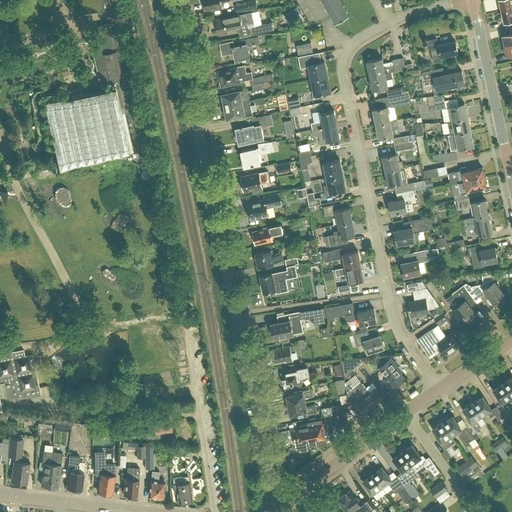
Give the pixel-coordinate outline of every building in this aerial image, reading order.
[(109,6),(108,0),(78,0),(81,12),(92,10),(92,9),(109,6)] [(221,0),(204,0),(203,0),(205,9),(213,7),(213,8),(222,7),(220,0),(221,0)] [(318,0),(322,0),(335,23),(349,15),(340,0),(318,0)] [(511,0),(499,0),(502,10),(511,7),(511,0)] [(237,10),(249,8),(248,2),(236,4),(237,10)] [(298,6),(288,12),(295,23),(304,17),(298,6)] [(511,7),(502,10),(504,22),(511,19),(511,7)] [(218,33),(227,32),(226,28),(241,24),(249,23),(247,12),(239,14),(215,19),(218,33)] [(249,34),(274,28),(272,22),(248,27),(249,34)] [(121,55),(115,25),(115,24),(114,24),(114,23),(113,23),(112,23),(111,23),(95,26),(97,35),(89,36),(92,52),(93,56),(97,74),(100,86),(104,85),(105,89),(100,90),(98,90),(92,91),(92,92),(80,94),(79,95),(70,96),(70,94),(69,91),(69,90),(60,84),(60,85),(56,90),(42,93),(58,168),(130,152),(134,164),(143,163),(141,156),(144,155),(134,107),(133,102),(123,56),(122,55),(121,55)] [(511,33),(503,35),(505,45),(511,43),(511,33)] [(255,44),(255,43),(265,41),(264,35),(258,36),(254,36),(232,41),(232,40),(221,43),(223,54),(235,52),(236,59),(249,56),(247,45),(255,44)] [(438,44),(436,37),(426,39),(427,47),(430,46),(433,62),(442,60),(441,55),(449,53),(449,56),(456,54),(456,52),(457,51),(455,40),(438,44)] [(310,42),(302,43),(304,53),(312,52),(310,42)] [(298,55),(300,67),(309,66),(311,78),(316,78),(327,75),(324,61),(321,61),(319,51),(298,55)] [(385,72),(392,71),(405,68),(403,57),(392,59),(393,64),(383,66),(382,57),(367,60),(370,75),(385,72)] [(251,85),(263,82),(274,80),(272,73),(253,77),(251,70),(246,72),(245,64),(236,66),(230,68),(230,69),(219,71),(220,78),(221,83),(222,83),(222,85),(250,78),(251,85)] [(444,74),(442,67),(423,71),(424,78),(431,77),(434,90),(444,88),(444,87),(464,82),(462,70),(444,74)] [(385,72),(370,75),(373,89),(388,86),(386,79),(393,78),(392,71),(385,72)] [(316,78),(311,78),(315,97),(327,95),(326,91),(330,91),(327,75),(316,78)] [(403,93),(403,91),(402,87),(387,90),(388,96),(403,93)] [(225,105),(250,101),(247,89),(223,94),(225,105)] [(403,93),(388,96),(389,103),(410,99),(409,92),(403,93)] [(368,95),(369,104),(386,103),(385,94),(368,95)] [(435,103),(444,101),(443,95),(433,96),(435,103)] [(290,108),(300,106),(298,97),(291,98),(291,96),(288,97),(288,99),(290,108)] [(250,101),(225,105),(228,117),(252,112),(250,101)] [(434,110),(436,109),(446,107),(444,101),(434,103),(435,106),(433,106),(434,110)] [(452,120),(469,116),(467,108),(466,108),(465,103),(449,106),(452,120)] [(300,106),(290,108),(291,115),(302,113),(300,106)] [(375,123),(390,120),(387,106),(372,109),(375,123)] [(312,129),(337,124),(334,110),(320,112),(322,123),(319,123),(318,121),(311,123),(312,129)] [(237,140),(239,140),(239,143),(257,139),(264,137),(261,126),(274,123),(271,113),(252,118),(253,124),(236,127),(238,134),(236,134),(237,140)] [(450,134),(470,130),(469,125),(470,125),(469,116),(452,120),(454,126),(448,127),(450,134)] [(390,120),(375,123),(378,138),(393,135),(390,120)] [(421,123),(421,122),(415,124),(420,152),(426,151),(423,131),(425,131),(423,122),(421,123)] [(340,138),(337,124),(312,129),(314,135),(321,133),(320,131),(324,130),(326,141),(340,138)] [(474,145),(470,130),(450,134),(448,135),(451,150),(474,145)] [(394,144),(409,140),(408,135),(393,138),(394,144)] [(274,150),(272,140),(258,143),(259,147),(256,148),(256,147),(241,150),(244,166),(259,163),(258,154),(274,150)] [(409,140),(394,144),(395,151),(414,147),(412,140),(410,141),(409,140)] [(454,159),(454,151),(434,154),(434,155),(433,155),(434,160),(436,160),(436,161),(454,159)] [(385,170),(399,167),(397,153),(382,155),(382,156),(380,157),(381,163),(384,164),(385,170)] [(311,154),(299,157),(302,170),(309,169),(308,163),(309,162),(312,162),(311,154)] [(326,177),(342,174),(339,158),(323,162),(326,177)] [(277,172),(291,169),(290,161),(276,164),(277,172)] [(483,167),(467,170),(466,165),(460,166),(461,169),(448,172),(451,184),(458,182),(485,176),(483,167)] [(403,166),(399,167),(385,170),(388,184),(401,182),(402,184),(407,183),(404,166),(403,166)] [(439,175),(437,167),(425,170),(427,177),(439,175)] [(262,188),(261,183),(270,181),(267,170),(241,176),(242,178),(241,179),(242,183),(243,184),(244,190),(256,188),(257,189),(262,188)] [(342,174),(326,177),(328,184),(323,185),(325,196),(331,195),(330,192),(345,189),(342,174)] [(455,199),(469,197),(467,190),(487,186),(485,176),(458,182),(460,193),(454,195),(455,199)] [(413,189),(421,187),(419,181),(407,183),(402,184),(403,191),(413,189)] [(413,189),(403,191),(404,197),(388,200),(391,214),(412,210),(410,202),(416,201),(413,189)] [(315,198),(313,192),(307,193),(309,206),(321,204),(320,197),(315,198)] [(281,193),(264,196),(265,199),(259,200),(259,201),(248,203),(249,211),(248,212),(249,216),(250,216),(251,218),(261,216),(262,217),(266,216),(266,214),(268,214),(266,206),(283,202),(281,193)] [(473,217),(488,213),(485,199),(472,202),(470,202),(469,197),(455,199),(455,200),(457,199),(459,209),(471,206),(473,217)] [(338,223),(352,221),(349,207),(335,210),(333,204),(323,206),(325,216),(337,214),(338,223)] [(488,213),(473,217),(477,235),(479,234),(479,235),(492,232),(488,213)] [(397,244),(415,240),(419,239),(418,233),(420,233),(419,230),(428,229),(425,217),(413,219),(415,225),(394,230),(397,244)] [(352,221),(338,223),(340,229),(333,231),(334,234),(328,235),(330,245),(348,242),(347,236),(355,234),(352,221)] [(256,243),(272,239),(271,234),(283,231),(281,223),(263,227),(263,229),(253,231),(254,236),(253,237),(254,241),(255,242),(256,243)] [(317,243),(326,242),(325,232),(316,233),(317,243)] [(447,242),(446,236),(437,238),(439,250),(447,248),(447,249),(462,246),(466,245),(465,239),(447,242)] [(86,253),(92,251),(89,241),(84,242),(86,253)] [(480,249),(479,244),(467,247),(469,255),(471,255),(474,268),(484,266),(483,262),(497,260),(495,246),(480,249)] [(273,253),(272,248),(256,251),(259,265),(272,262),(272,260),(282,258),(280,251),(273,253)] [(358,250),(343,253),(342,248),(322,252),(324,261),(343,257),(345,266),(345,267),(360,264),(358,250)] [(404,275),(421,272),(419,262),(428,260),(427,257),(439,254),(437,248),(425,249),(414,251),(415,259),(401,262),(404,275)] [(298,264),(297,257),(285,259),(287,266),(298,264)] [(95,271),(95,263),(84,263),(84,271),(95,271)] [(345,266),(335,268),(336,275),(346,273),(348,282),(349,282),(349,284),(338,286),(339,292),(351,290),(351,291),(359,289),(357,280),(363,279),(360,264),(345,267),(345,266)] [(283,288),(280,276),(279,271),(272,272),(271,272),(260,274),(264,291),(283,288)] [(413,300),(409,301),(410,306),(409,306),(410,308),(412,315),(428,312),(428,308),(435,306),(433,295),(427,287),(422,280),(416,282),(417,289),(416,289),(418,297),(419,299),(413,300)] [(435,297),(441,293),(431,280),(426,284),(435,297)] [(471,285),(466,289),(475,300),(485,292),(489,296),(488,297),(487,300),(490,303),(492,303),(493,302),(494,303),(500,298),(502,298),(504,296),(504,295),(505,294),(494,280),(487,285),(485,282),(471,285)] [(417,289),(416,282),(405,284),(406,291),(416,289),(417,289)] [(322,283),(316,285),(318,296),(325,295),(322,283)] [(464,325),(477,316),(469,305),(475,300),(466,289),(464,286),(453,294),(455,297),(448,303),(453,309),(452,309),(464,325)] [(360,324),(376,321),(374,308),(355,312),(354,306),(353,306),(352,302),(326,306),(329,320),(335,319),(335,316),(345,314),(346,319),(359,318),(360,324)] [(288,335),(303,331),(301,318),(305,318),(305,319),(313,317),(314,324),(325,322),(322,307),(299,311),(284,314),(286,320),(271,323),(274,337),(281,336),(282,343),(289,341),(288,335)] [(438,322),(447,316),(444,312),(435,318),(438,322)] [(133,329),(135,342),(179,332),(177,319),(133,329)] [(329,327),(322,328),(323,337),(330,335),(329,327)] [(440,341),(431,328),(417,338),(430,357),(441,349),(445,353),(459,344),(452,333),(440,341)] [(101,340),(105,342),(111,331),(108,329),(101,340)] [(364,331),(353,335),(357,346),(365,343),(368,352),(376,349),(377,351),(383,349),(382,347),(384,347),(383,345),(384,345),(383,341),(382,341),(380,334),(370,338),(368,330),(364,331)] [(8,352),(6,341),(0,342),(0,410),(1,411),(0,404),(0,396),(6,395),(7,398),(16,395),(17,399),(40,394),(36,373),(32,354),(24,355),(23,349),(8,352)] [(290,346),(290,345),(272,349),(274,356),(272,356),(273,360),(274,360),(275,362),(285,360),(286,361),(293,360),(291,351),(294,350),(293,345),(290,346)] [(160,373),(159,348),(139,349),(140,373),(160,373)] [(391,360),(378,371),(379,381),(380,385),(384,390),(390,385),(393,388),(404,378),(400,373),(401,372),(397,367),(391,360)] [(308,374),(307,366),(298,368),(298,367),(291,369),(292,370),(281,372),(284,385),(301,382),(299,376),(308,374)] [(511,376),(503,382),(511,396),(511,376)] [(338,393),(344,392),(343,388),(345,387),(343,378),(335,380),(338,393)] [(355,384),(353,386),(350,382),(346,386),(348,399),(349,400),(353,405),(357,402),(365,411),(377,400),(382,396),(383,395),(377,386),(375,387),(370,391),(369,391),(366,387),(365,387),(359,381),(355,384)] [(492,389),(501,403),(507,411),(511,408),(511,410),(511,409),(511,396),(503,382),(492,389)] [(288,405),(305,401),(304,397),(313,395),(311,389),(309,389),(309,388),(302,389),(294,391),(295,394),(286,395),(288,405)] [(473,402),(482,417),(488,414),(487,412),(492,409),(483,395),(473,402)] [(305,401),(288,405),(290,414),(299,413),(299,415),(307,414),(307,413),(314,412),(313,410),(316,410),(315,404),(306,406),(305,401)] [(486,422),(482,417),(473,402),(462,408),(476,429),(486,422)] [(333,414),(349,411),(347,403),(331,406),(333,414)] [(136,421),(143,420),(142,415),(142,409),(135,410),(135,416),(136,421)] [(157,419),(155,411),(151,412),(152,420),(153,419),(154,427),(145,429),(146,439),(164,436),(163,429),(171,428),(169,417),(157,419)] [(347,413),(334,415),(336,426),(349,423),(347,413)] [(452,436),(457,433),(464,444),(474,438),(466,425),(461,428),(452,414),(442,421),(452,436)] [(51,427),(52,419),(38,417),(37,425),(51,427)] [(317,444),(326,442),(325,438),(333,437),(330,418),(299,424),(300,427),(295,428),(296,436),(295,437),(297,447),(299,449),(308,447),(308,446),(317,444)] [(455,440),(452,436),(442,421),(432,427),(441,441),(440,442),(445,450),(441,453),(445,459),(451,455),(445,447),(450,444),(455,440)] [(63,422),(61,431),(69,432),(71,423),(63,422)] [(103,440),(105,427),(95,426),(94,439),(103,440)] [(502,446),(507,442),(502,436),(497,440),(502,446)] [(0,461),(7,462),(9,438),(2,437),(1,441),(0,441),(0,461)] [(9,437),(8,456),(21,457),(23,438),(9,437)] [(496,450),(502,446),(497,440),(492,444),(496,450)] [(416,470),(417,469),(424,463),(427,467),(430,468),(435,464),(429,456),(426,459),(423,455),(421,456),(412,443),(407,446),(406,445),(401,449),(416,470)] [(144,458),(144,446),(144,445),(136,445),(136,458),(144,458)] [(153,446),(144,446),(144,458),(144,468),(153,468),(153,446)] [(511,446),(495,457),(498,462),(511,453),(511,446)] [(191,457),(192,451),(171,448),(170,454),(191,457)] [(419,473),(417,469),(416,470),(401,449),(396,453),(397,454),(392,458),(402,471),(396,475),(413,497),(419,493),(412,483),(410,484),(409,481),(419,473)] [(49,485),(52,463),(53,451),(43,450),(42,461),(40,462),(39,467),(40,469),(41,470),(43,470),(41,484),(49,485)] [(97,490),(104,491),(104,492),(109,493),(109,492),(111,492),(114,475),(114,462),(105,462),(105,450),(94,450),(95,474),(99,475),(97,490)] [(52,463),(49,485),(58,486),(61,464),(62,453),(53,451),(52,463)] [(80,488),(83,472),(77,471),(80,456),(69,455),(67,471),(69,471),(67,487),(73,487),(74,489),(77,489),(78,488),(80,488)] [(469,461),(468,461),(472,467),(478,475),(483,471),(477,463),(478,463),(474,458),(469,461)] [(469,461),(468,460),(458,467),(463,474),(464,473),(470,481),(474,478),(478,475),(472,467),(468,461),(469,461)] [(26,482),(29,463),(13,461),(11,480),(26,482)] [(413,497),(396,475),(392,479),(382,465),(378,469),(377,467),(371,471),(382,486),(388,482),(393,489),(397,486),(408,501),(413,497)] [(487,490),(507,476),(499,465),(479,479),(487,490)] [(138,479),(139,468),(127,466),(126,477),(124,477),(123,492),(130,493),(130,494),(135,495),(136,493),(137,493),(137,487),(139,486),(139,482),(138,480),(138,479)] [(157,480),(158,471),(152,470),(151,479),(150,479),(149,495),(155,495),(156,497),(159,497),(160,496),(162,496),(164,481),(157,480)] [(373,493),(382,486),(371,471),(366,475),(367,477),(363,480),(373,493)] [(191,499),(188,475),(172,477),(173,483),(174,491),(177,491),(178,501),(184,500),(186,501),(189,501),(190,499),(191,499)] [(437,497),(448,489),(442,480),(431,488),(437,497)] [(355,496),(351,490),(347,494),(346,492),(338,497),(348,511),(350,509),(351,511),(368,511),(373,509),(366,498),(361,502),(356,495),(355,496)]
